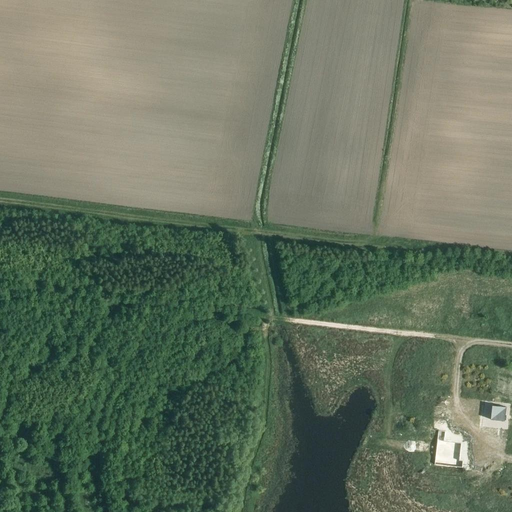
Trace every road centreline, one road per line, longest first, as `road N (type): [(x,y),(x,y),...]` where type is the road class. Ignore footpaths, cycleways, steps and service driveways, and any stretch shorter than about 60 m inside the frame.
road 1 (track): [(421,251),(0,202)]
road 2 (track): [(374,245),(412,0)]
road 3 (track): [(511,346),(268,316)]
